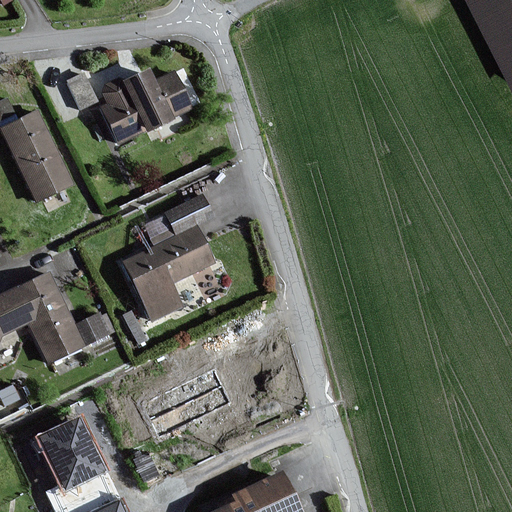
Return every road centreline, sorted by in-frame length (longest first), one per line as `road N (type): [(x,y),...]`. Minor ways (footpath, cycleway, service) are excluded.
road 1 (residential): [(208,19),(241,107),(357,511)]
road 2 (residential): [(0,45),(208,19)]
